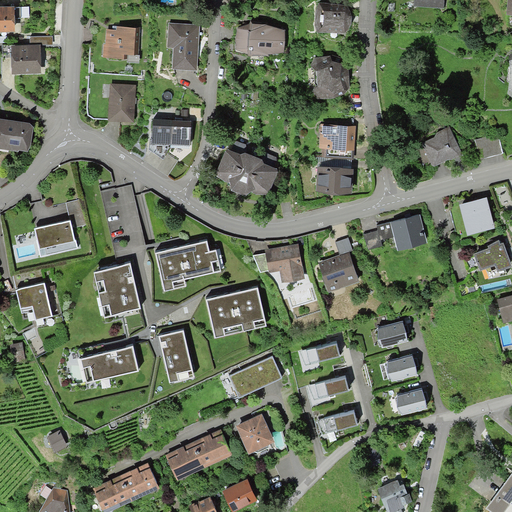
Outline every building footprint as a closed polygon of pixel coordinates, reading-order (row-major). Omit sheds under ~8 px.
[(442,9),(442,0),(418,0),(418,2),(442,4),(442,9)] [(346,28),(347,23),(347,11),(345,6),(319,5),(317,11),(316,25),(317,31),(343,32),(346,28)] [(12,18),(20,18),(20,7),(0,7),(0,29),(5,30),(5,29),(12,28),(12,18)] [(248,26),(235,29),(234,42),(233,42),(233,52),(248,55),(249,55),(281,51),(282,31),(265,26),(266,25),(261,23),(261,25),(250,24),(248,26)] [(172,68),(195,69),(197,26),(168,24),(167,39),(177,40),(177,47),(173,47),(172,68)] [(112,27),(112,28),(111,32),(107,32),(106,47),(109,47),(109,56),(125,57),(125,52),(135,53),(137,30),(120,29),(120,27),(112,27)] [(1,45),(1,53),(13,53),(13,71),(37,70),(37,45),(33,45),(33,49),(30,49),(30,45),(19,45),(1,45)] [(347,87),(343,79),(343,73),(346,65),(341,63),(340,59),(331,56),(329,61),(322,61),(314,58),(311,66),(314,70),(314,72),(314,83),(316,86),(313,90),(317,97),(324,93),(330,94),(334,97),(343,93),(343,89),(347,87)] [(108,119),(131,120),(133,86),(110,85),(108,119)] [(166,154),(170,148),(171,121),(153,120),(153,119),(152,119),(151,140),(156,140),(156,144),(152,149),(164,157),(166,154)] [(0,144),(8,146),(8,149),(16,149),(17,148),(26,149),(28,142),(30,127),(27,124),(0,120),(0,144)] [(188,143),(190,121),(189,121),(189,122),(171,121),(170,148),(166,154),(177,161),(183,152),(183,142),(188,143)] [(324,157),(350,159),(352,127),(322,125),(318,125),(317,132),(321,133),(325,134),(324,135),(326,135),(324,157)] [(422,144),(432,165),(448,157),(450,158),(461,153),(460,151),(458,151),(448,130),(450,130),(449,128),(436,134),(435,138),(422,144)] [(479,159),(501,153),(497,138),(490,140),(488,137),(474,140),(479,159)] [(243,146),(235,143),(234,145),(230,151),(226,149),(216,173),(223,177),(225,179),(227,181),(231,189),(233,189),(234,190),(240,193),(242,193),(243,194),(251,191),(254,192),(257,190),(265,193),(274,169),(271,168),(274,161),(273,158),(264,155),(259,160),(244,154),(243,146)] [(348,192),(350,169),(318,167),(317,190),(328,190),(328,192),(337,193),(338,191),(348,192)] [(491,226),(484,199),(477,201),(477,199),(467,202),(467,204),(460,205),(467,232),(491,226)] [(418,215),(375,226),(377,231),(362,235),(367,250),(380,246),(379,240),(394,236),(397,249),(417,244),(416,242),(424,240),(418,215)] [(69,219),(33,228),(37,243),(43,241),(46,254),(66,249),(66,251),(77,248),(74,239),(69,219)] [(210,238),(158,252),(166,283),(218,269),(210,238)] [(351,250),(347,238),(334,242),(339,257),(320,264),(329,290),(357,280),(347,252),(351,250)] [(509,265),(501,244),(498,245),(497,242),(489,246),(490,248),(462,258),(461,256),(468,275),(468,272),(487,265),(492,277),(506,274),(503,267),(509,265)] [(296,246),(266,252),(266,253),(252,255),(259,272),(280,268),(282,279),(301,276),(296,246)] [(132,264),(97,273),(107,316),(143,307),(132,264)] [(51,316),(43,282),(15,289),(20,313),(32,311),(34,320),(51,316)] [(261,287),(210,299),(220,336),(270,324),(261,287)] [(511,295),(497,300),(502,321),(511,318),(511,295)] [(402,323),(379,329),(383,346),(407,340),(402,323)] [(199,373),(188,330),(164,336),(176,379),(199,373)] [(339,356),(336,344),(303,352),(306,364),(339,356)] [(13,360),(23,359),(20,345),(10,347),(13,360)] [(142,368),(137,345),(86,355),(91,378),(142,368)] [(283,378),(273,356),(231,376),(241,397),(283,378)] [(412,357),(388,363),(393,380),(416,374),(412,357)] [(348,391),(345,378),(312,386),(315,399),(348,391)] [(422,390),(397,396),(402,414),(426,408),(422,390)] [(358,425),(354,413),(321,421),(324,433),(358,425)] [(271,440),(260,416),(238,426),(249,450),(251,448),(255,450),(266,444),(268,441),(271,440)] [(205,442),(195,447),(201,461),(228,449),(220,430),(203,438),(205,442)] [(54,449),(64,445),(58,432),(48,436),(54,449)] [(174,473),(201,461),(195,447),(184,451),(182,447),(166,455),(174,473)] [(132,476),(122,481),(128,495),(156,482),(147,464),(130,472),(132,476)] [(405,494),(404,491),(401,484),(401,485),(399,486),(394,474),(380,478),(382,487),(379,488),(387,510),(383,511),(404,511),(405,510),(403,504),(402,504),(402,503),(409,500),(407,494),(405,494)] [(511,476),(488,508),(494,511),(501,511),(511,498),(511,500),(511,503),(511,476)] [(250,480),(227,491),(236,510),(259,499),(250,480)] [(101,507),(128,495),(122,481),(112,485),(110,481),(93,488),(101,507)] [(67,511),(65,492),(54,489),(39,511),(67,511)] [(216,511),(209,497),(189,507),(191,511),(216,511)]
